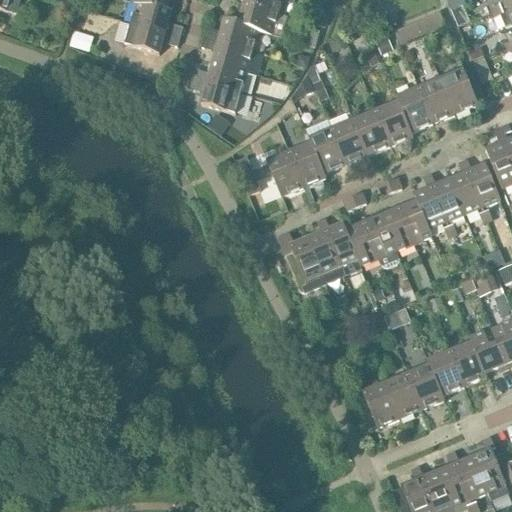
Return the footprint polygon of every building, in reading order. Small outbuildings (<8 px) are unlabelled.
[(0,0),(0,12),(15,17),(20,0),(0,0)] [(167,12),(170,0),(121,0),(121,2),(137,6),(137,5),(167,13),(167,12)] [(246,0),(244,6),(279,16),(282,4),(293,7),(294,0),(246,0)] [(511,0),(501,0),(504,5),(506,9),(511,6),(511,0)] [(137,5),(137,6),(131,26),(166,35),(172,14),(167,12),(167,13),(137,5)] [(244,6),(239,26),(238,27),(259,33),(259,34),(283,41),(289,19),(279,16),(244,6)] [(511,27),(511,6),(506,9),(502,11),(504,16),(500,17),(505,31),(511,27)] [(458,28),(470,24),(463,7),(452,12),(458,28)] [(439,14),(414,25),(395,33),(400,44),(444,25),(439,14)] [(253,54),(259,34),(259,33),(238,27),(239,26),(225,22),(219,44),(253,54)] [(166,35),(131,26),(125,47),(159,57),(166,35)] [(170,37),(180,40),(183,30),(173,27),(170,37)] [(204,40),(214,43),(217,33),(207,30),(204,40)] [(316,50),(320,34),(311,31),(307,48),(316,50)] [(93,39),(74,34),(70,48),(89,54),(93,39)] [(180,40),(170,37),(167,46),(177,49),(180,40)] [(214,43),(204,40),(201,50),(211,52),(214,43)] [(247,75),(253,54),(219,44),(213,65),(247,75)] [(481,49),(468,54),(472,63),(484,58),(481,49)] [(298,56),(296,67),(307,70),(310,59),(298,56)] [(241,95),(247,75),(213,65),(207,86),(241,95)] [(433,127),(455,117),(441,82),(440,83),(436,71),(415,80),(419,91),(419,92),(433,127)] [(192,82),(202,84),(205,75),(195,72),(192,82)] [(441,82),(455,117),(478,108),(463,73),(441,82)] [(202,84),(192,82),(190,91),(200,94),(202,84)] [(241,95),(207,86),(201,107),(235,117),(241,95)] [(419,92),(397,101),(413,140),(411,136),(433,127),(419,92)] [(391,149),(413,140),(397,101),(398,105),(376,115),(391,149)] [(346,168),(368,159),(354,124),(353,124),(350,115),(328,124),(346,168)] [(376,115),(354,124),(368,159),(391,149),(376,115)] [(346,168),(328,124),(306,133),(310,142),(326,181),(324,177),(346,168)] [(501,139),(511,135),(508,128),(498,132),(501,139)] [(501,139),(498,132),(487,137),(490,143),(501,139)] [(511,211),(511,141),(485,153),(502,193),(510,212),(511,211)] [(304,191),(326,181),(310,142),(311,147),(289,156),(304,191)] [(304,191),(289,156),(267,165),(282,200),(304,191)] [(482,211),(500,203),(486,168),(472,174),(468,163),(459,167),(464,178),(468,176),(482,211)] [(465,218),(482,211),(468,176),(464,178),(450,183),(465,218)] [(447,225),(465,218),(450,183),(437,189),(432,178),(424,181),(428,192),(432,191),(447,225)] [(388,184),(393,195),(402,191),(397,181),(388,184)] [(393,195),(388,184),(379,188),(384,199),(393,195)] [(432,191),(428,192),(415,198),(432,239),(429,233),(447,225),(432,191)] [(353,199),(357,210),(366,206),(362,195),(353,199)] [(414,247),(432,239),(415,198),(414,198),(417,205),(400,212),(414,247)] [(357,210),(353,199),(344,203),(348,214),(357,210)] [(396,254),(414,247),(400,212),(382,219),(396,254)] [(479,217),(483,226),(493,222),(489,213),(479,217)] [(382,219),(364,227),(379,261),(382,269),(399,262),(396,254),(382,219)] [(326,222),(318,226),(322,236),(326,235),(340,270),(345,280),(362,272),(361,269),(347,234),(344,227),(330,233),(326,222)] [(361,269),(379,261),(364,227),(347,234),(361,269)] [(457,237),(453,227),(444,231),(448,240),(457,237)] [(290,234),(277,240),(281,250),(283,253),(285,259),(288,268),(300,295),(305,296),(327,287),(323,277),(309,242),(295,247),(294,245),(290,234)] [(322,236),(309,242),(323,277),(327,287),(345,280),(340,270),(326,235),(322,236)] [(511,266),(499,272),(505,288),(511,284),(511,266)] [(473,283),(473,284),(476,293),(477,292),(480,300),(498,293),(491,276),(473,283)] [(466,297),(476,293),(473,284),(463,288),(466,297)] [(439,299),(429,303),(435,316),(444,312),(439,299)] [(406,311),(384,320),(390,334),(412,324),(406,311)] [(511,323),(493,332),(507,367),(511,364),(511,323)] [(493,332),(470,341),(487,381),(485,376),(507,367),(493,332)] [(465,390),(487,381),(470,341),(472,346),(450,355),(465,390)] [(450,355),(428,364),(444,403),(443,399),(465,390),(450,355)] [(422,413),(444,403),(428,364),(430,369),(408,378),(422,413)] [(400,422),(422,413),(408,378),(386,387),(400,422)] [(400,422),(386,387),(363,396),(378,431),(400,422)] [(495,452),(491,441),(482,444),(487,455),(473,461),(488,496),(491,504),(509,497),(491,454),(495,452)] [(470,503),(488,496),(473,461),(460,466),(455,456),(447,459),(451,470),(455,468),(470,503)] [(452,510),(470,503),(455,468),(451,470),(438,475),(452,510)] [(432,511),(447,511),(452,510),(438,475),(424,481),(420,470),(411,474),(416,484),(420,483),(432,511)] [(411,511),(432,511),(420,483),(416,484),(402,490),(411,511)]
